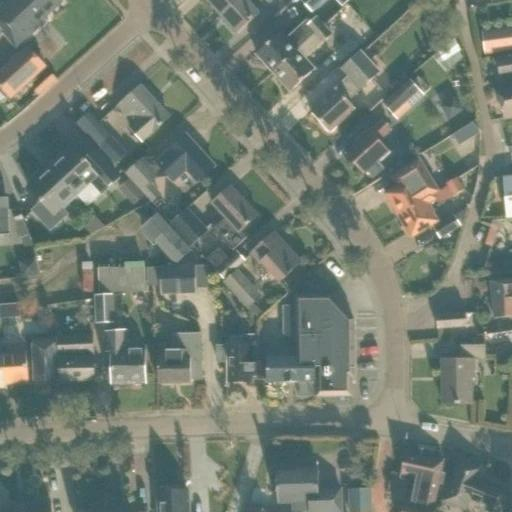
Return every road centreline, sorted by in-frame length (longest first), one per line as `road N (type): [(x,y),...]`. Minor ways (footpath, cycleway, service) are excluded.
road 1 (residential): [(393,424),(395,329),(376,264),(342,214),(148,9)]
road 2 (unclassified): [(0,438),(393,424)]
road 3 (residential): [(0,148),(148,9)]
road 4 (unclassified): [(511,447),(393,424)]
